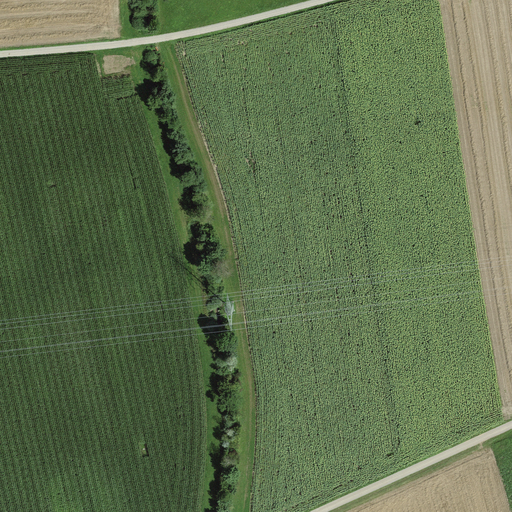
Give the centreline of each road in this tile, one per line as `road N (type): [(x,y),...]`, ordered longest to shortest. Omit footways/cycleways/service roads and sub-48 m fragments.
road 1 (track): [(0,55),(127,45),(325,0)]
road 2 (track): [(511,426),(322,511)]
